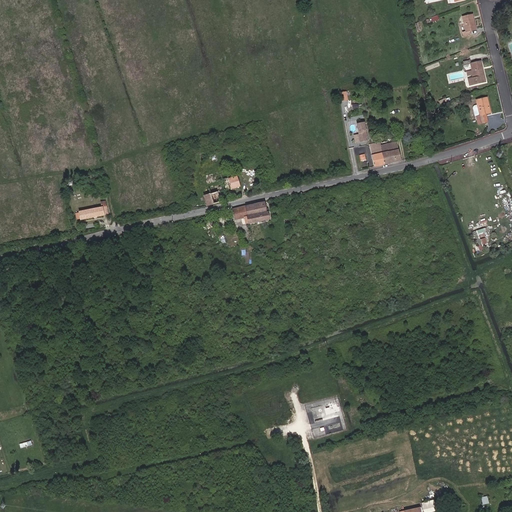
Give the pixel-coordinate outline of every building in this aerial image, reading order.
[(461,34),(462,38),(470,36),(469,31),(475,30),(472,15),(462,18),(465,33),(461,34)] [(483,82),(479,62),(469,64),(468,60),(461,62),(462,66),(469,65),(471,72),(471,75),(472,79),(466,80),(468,86),(483,82)] [(487,113),(484,98),(474,101),(476,114),(473,115),(475,124),(484,122),(482,114),(487,113)] [(364,124),(358,125),(360,141),(367,140),(364,124)] [(382,147),(381,142),(370,144),(374,167),(381,166),(385,165),(382,147)] [(390,164),(401,161),(397,143),(387,146),(390,164)] [(387,146),(382,147),(385,165),(390,164),(387,146)] [(210,195),(204,196),(204,198),(207,206),(220,203),(218,193),(240,187),(237,175),(227,178),(227,180),(223,181),(222,179),(221,172),(206,176),(208,184),(210,195)] [(201,186),(204,196),(210,195),(208,184),(201,186)] [(267,213),(265,203),(255,206),(257,216),(255,216),(257,222),(269,219),(268,213),(267,213)] [(104,215),(102,208),(99,209),(99,206),(94,207),(95,210),(80,212),(81,220),(94,218),(94,219),(102,217),(102,216),(104,215)] [(257,216),(255,206),(233,211),(235,220),(246,218),(247,224),(257,222),(255,216),(257,216)] [(228,230),(229,235),(234,234),(235,238),(238,237),(236,230),(233,231),(233,229),(228,230)] [(482,250),(481,245),(486,244),(485,238),(477,239),(479,250),(482,250)] [(323,428),(312,431),(314,438),(324,435),(323,428)]
